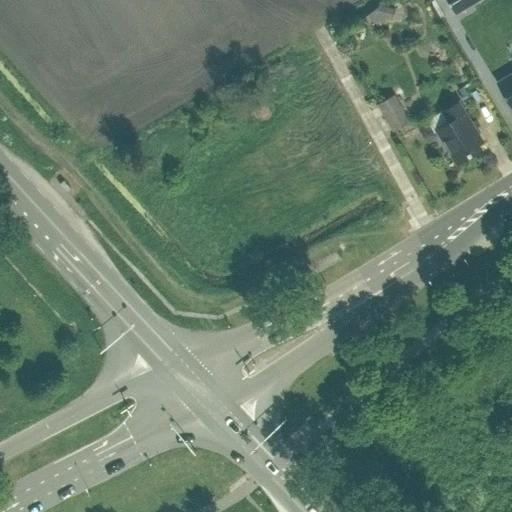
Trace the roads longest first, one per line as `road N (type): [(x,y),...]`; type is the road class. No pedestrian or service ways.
road 1 (tertiary): [(511,180),(328,294),(176,365)]
road 2 (tertiary): [(212,402),(370,313),(511,199)]
road 3 (track): [(242,307),(196,299),(171,283),(0,96)]
road 4 (primary): [(176,365),(0,171)]
road 5 (tertiary): [(0,511),(212,402)]
road 6 (tertiary): [(176,365),(0,453)]
road 7 (primary): [(316,511),(212,402)]
